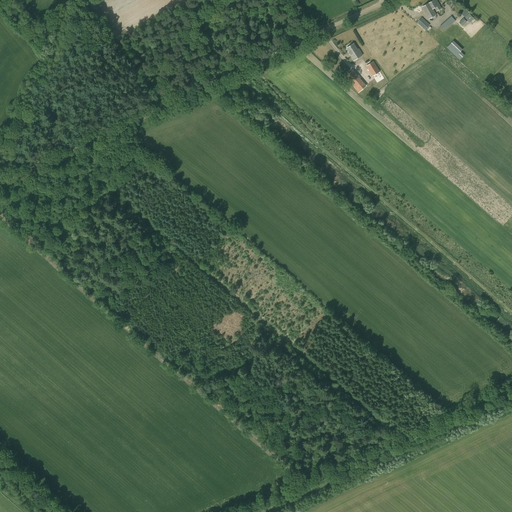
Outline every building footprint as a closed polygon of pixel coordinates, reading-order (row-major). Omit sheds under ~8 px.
[(436,0),(433,0),(428,3),(432,9),(435,15),(436,15),(432,9),(434,8),(436,11),(441,8),(436,0)] [(455,9),(460,14),(463,9),(454,2),(451,0),(445,0),(448,3),(451,6),(450,7),(453,9),(455,7),(456,8),(455,9)] [(432,9),(428,3),(422,7),(429,19),(435,15),(432,9)] [(465,9),(460,13),(469,23),(474,19),(465,9)] [(455,20),(451,16),(439,26),(443,31),(455,20)] [(417,22),(425,30),(430,25),(421,17),(417,22)] [(464,55),(460,52),(462,50),(453,41),(446,48),(460,60),(464,55)] [(349,55),(353,61),(363,55),(359,49),(358,49),(354,43),(346,48),(350,54),(349,55)] [(374,61),(367,65),(373,76),(380,71),(374,61)] [(364,85),(361,83),(356,88),(359,91),(364,85)]
